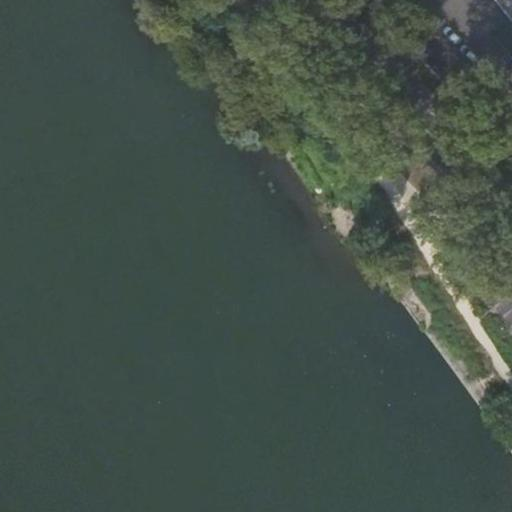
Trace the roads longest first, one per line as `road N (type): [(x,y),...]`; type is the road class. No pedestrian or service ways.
road 1 (primary): [(511,210),(299,0)]
road 2 (residential): [(511,146),(363,0)]
